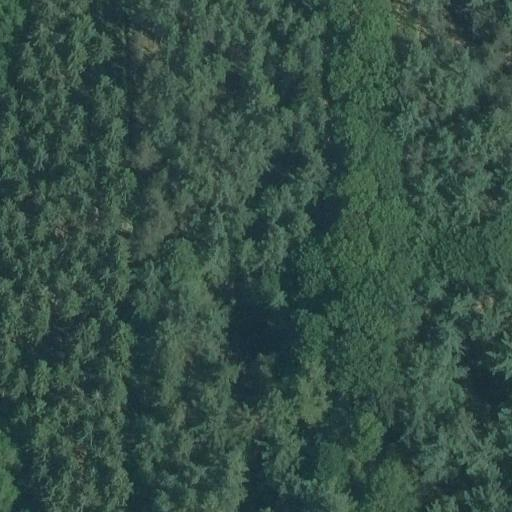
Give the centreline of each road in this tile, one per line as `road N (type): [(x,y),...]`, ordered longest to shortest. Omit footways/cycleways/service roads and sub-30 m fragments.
road 1 (track): [(15,0),(0,44),(0,484),(10,511)]
road 2 (track): [(378,511),(348,0)]
